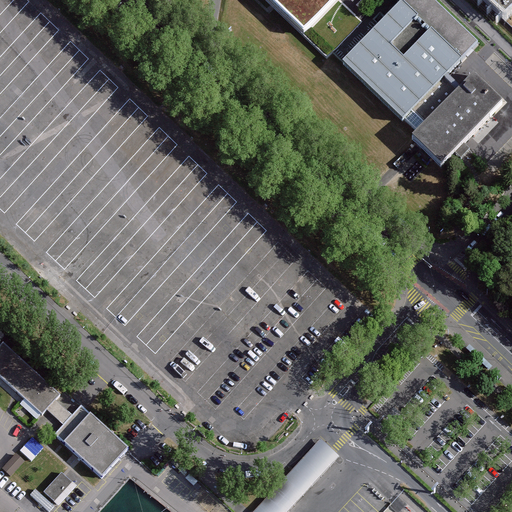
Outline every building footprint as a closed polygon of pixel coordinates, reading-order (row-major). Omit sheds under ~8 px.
[(261,0),(327,62),(364,25),(339,1),(339,0),(261,0)] [(392,0),(398,5),(339,67),(400,124),(405,119),(416,131),(410,137),(442,168),(501,103),(470,75),(457,87),(449,79),(481,46),(434,0),(392,0)] [(511,0),(466,0),(498,30),(511,14),(511,0)] [(61,398),(4,347),(0,350),(0,377),(43,417),(47,413),(65,429),(74,420),(56,404),(61,398)] [(93,418),(66,448),(103,480),(129,452),(93,418)] [(289,511),(339,459),(320,442),(255,511),(289,511)] [(17,455),(1,468),(12,475),(28,463),(17,455)] [(57,507),(76,488),(61,474),(42,493),(57,507)]
